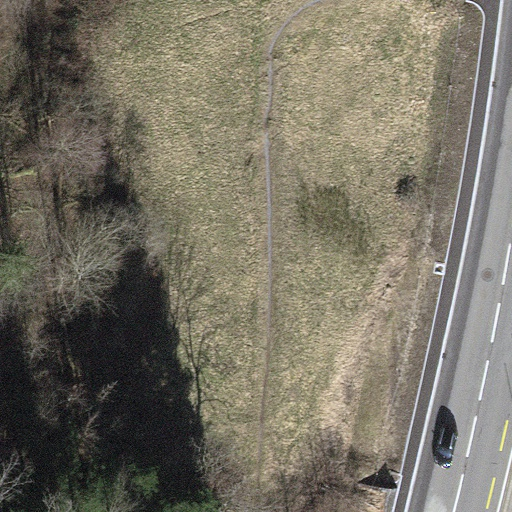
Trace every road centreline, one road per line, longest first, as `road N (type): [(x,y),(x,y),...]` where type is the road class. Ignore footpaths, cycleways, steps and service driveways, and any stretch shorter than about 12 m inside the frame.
road 1 (track): [(249,511),(267,297),(267,74),(282,31),(326,0)]
road 2 (primary): [(453,511),(511,237)]
